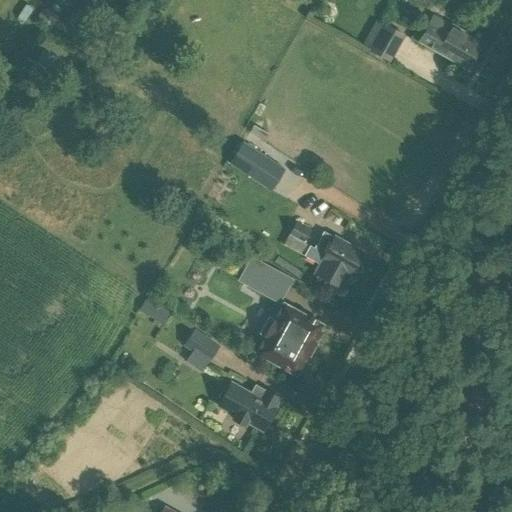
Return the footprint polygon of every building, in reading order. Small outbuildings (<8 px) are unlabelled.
[(52,0),(73,12),(78,3),(80,0),(52,0)] [(408,0),(403,10),(417,18),(426,0),(408,0)] [(419,41),(467,68),(480,45),(465,37),(467,34),(452,26),(451,27),(433,16),(419,41)] [(371,52),(389,62),(403,36),(385,26),(371,52)] [(47,69),(53,57),(41,51),(38,58),(35,64),(47,69)] [(267,135),(255,126),(245,143),(257,150),(267,135)] [(233,160),(255,174),(266,159),(244,145),(233,160)] [(290,237),(306,245),(311,233),(296,226),(290,237)] [(304,256),(319,264),(314,274),(341,289),(362,252),(334,236),(333,237),(323,231),(314,248),(310,246),(304,256)] [(239,283),(255,292),(268,268),(251,259),(239,283)] [(162,324),(169,312),(146,299),(140,310),(162,324)] [(256,357),(296,378),(323,327),(283,306),(256,357)] [(185,346),(210,362),(219,350),(193,333),(185,346)] [(225,409),(235,415),(233,418),(245,426),(247,422),(263,431),(276,408),(274,407),(279,399),(256,385),(251,394),(248,392),(247,393),(237,388),(225,409)]
